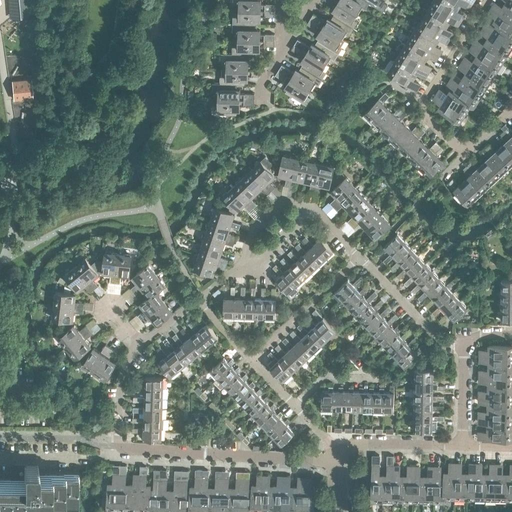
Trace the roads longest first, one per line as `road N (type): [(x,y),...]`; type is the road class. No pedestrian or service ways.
road 1 (residential): [(139,344),(120,387),(123,450),(324,460),(336,454)]
road 2 (residential): [(251,360),(359,257)]
road 3 (residential): [(464,343),(433,335),(359,257)]
road 4 (residential): [(336,454),(357,444),(462,446)]
